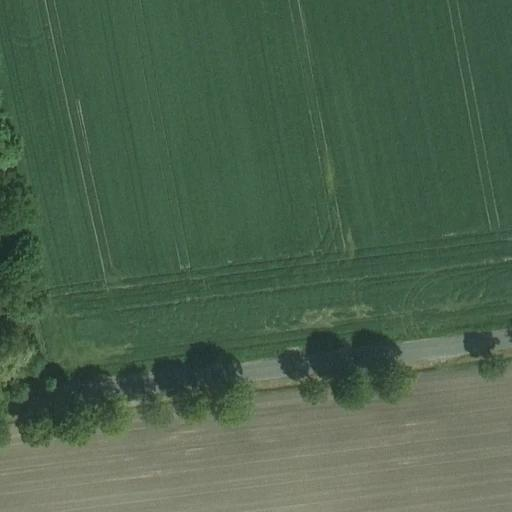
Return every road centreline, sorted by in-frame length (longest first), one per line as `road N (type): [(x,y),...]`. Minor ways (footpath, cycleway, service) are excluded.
road 1 (tertiary): [(0,401),(511,333)]
road 2 (track): [(36,396),(0,271)]
